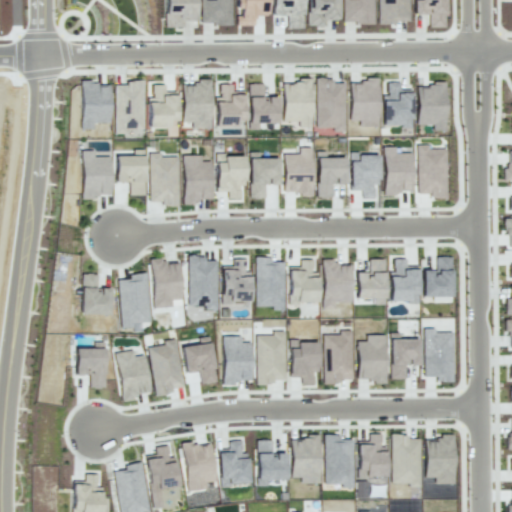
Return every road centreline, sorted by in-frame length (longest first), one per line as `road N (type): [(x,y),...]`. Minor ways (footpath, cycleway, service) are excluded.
road 1 (tertiary): [(7,511),(9,401),(46,121),(47,0)]
road 2 (residential): [(511,49),(49,64)]
road 3 (residential): [(484,511),(474,50)]
road 4 (residential): [(485,418),(259,418),(99,439)]
road 5 (residential): [(481,237),(117,246)]
